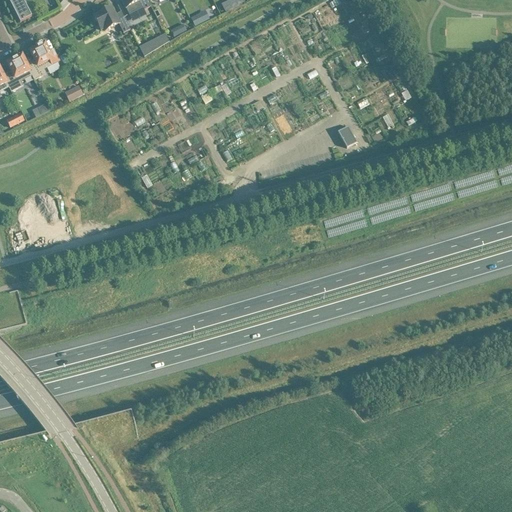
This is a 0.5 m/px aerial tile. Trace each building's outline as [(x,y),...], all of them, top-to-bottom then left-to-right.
[(32,18),(22,0),(8,0),(10,3),(20,24),(32,18)] [(151,7),(146,0),(121,0),(129,15),(143,8),(144,11),(151,7)] [(130,30),(123,17),(117,20),(111,9),(94,17),(101,31),(104,30),(105,32),(119,25),(123,34),(130,30)] [(196,17),(191,19),(195,27),(200,24),(196,17)] [(383,49),(390,45),(388,41),(380,45),(383,49)] [(153,42),(141,48),(146,57),(157,50),(153,42)] [(35,63),(27,67),(32,76),(31,76),(34,81),(47,75),(44,70),(59,62),(54,52),(50,54),(45,45),(43,46),(42,43),(35,47),(36,49),(30,52),(35,63)] [(12,75),(4,78),(9,87),(8,88),(11,93),(24,87),(21,81),(31,76),(32,76),(27,67),(22,56),(21,57),(19,55),(13,58),(14,60),(7,64),(12,75)] [(0,98),(1,98),(0,96),(0,91),(8,88),(9,87),(4,78),(0,69),(0,98)] [(211,101),(219,97),(211,83),(204,87),(207,93),(207,94),(211,101)] [(79,87),(65,94),(69,102),(83,96),(79,87)] [(46,105),(32,111),(35,119),(50,112),(46,105)] [(13,118),(17,126),(32,118),(27,110),(13,118)] [(0,125),(0,136),(10,130),(5,122),(0,125)] [(378,134),(388,128),(386,124),(376,130),(378,134)] [(348,127),(338,133),(347,149),(357,143),(348,127)] [(285,133),(279,136),(281,142),(288,138),(285,133)] [(479,230),(466,234),(467,239),(480,235),(479,230)]
